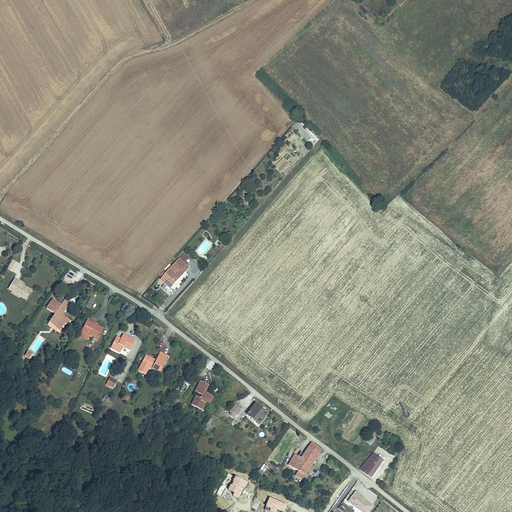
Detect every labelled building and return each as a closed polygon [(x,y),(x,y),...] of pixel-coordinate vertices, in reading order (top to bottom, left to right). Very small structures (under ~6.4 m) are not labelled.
[(307,142),(312,138),(297,122),(292,126),(307,142)] [(7,268),(14,272),(19,263),(12,259),(7,268)] [(179,259),(160,281),(170,289),(189,267),(179,259)] [(6,289),(10,292),(19,297),(25,301),(31,292),(17,283),(18,281),(13,278),(6,289)] [(19,297),(10,292),(9,294),(17,300),(19,297)] [(63,322),(66,318),(60,314),(67,303),(62,300),(59,305),(51,300),(45,309),(53,314),(47,323),(58,330),(63,322)] [(85,322),(80,332),(90,337),(91,335),(95,337),(94,339),(97,340),(104,327),(96,324),(91,322),(90,324),(85,322)] [(90,337),(80,332),(78,336),(88,341),(90,337)] [(113,339),(108,350),(118,354),(121,348),(129,352),(134,342),(123,337),(121,342),(113,339)] [(145,357),(137,374),(145,377),(149,369),(160,374),(168,357),(160,353),(156,363),(152,362),(151,363),(150,362),(151,360),(145,357)] [(109,378),(105,385),(113,388),(116,382),(109,378)] [(192,405),(202,410),(205,404),(208,405),(213,395),(205,392),(208,385),(199,380),(194,391),(201,395),(199,398),(196,397),(192,405)] [(255,402),(247,413),(260,423),(264,417),(262,415),(266,410),(255,402)] [(234,403),(229,410),(236,414),(240,408),(234,403)] [(207,431),(213,419),(209,417),(203,429),(207,431)] [(364,441),(371,445),(376,438),(369,434),(364,441)] [(321,450),(311,442),(301,457),(295,453),(288,463),(297,470),(303,475),(321,450)] [(365,474),(370,479),(384,462),(374,453),(362,468),(367,471),(365,474)] [(303,475),(297,470),(295,474),(300,479),(303,475)] [(361,511),(368,511),(374,504),(355,491),(347,502),(361,511)] [(265,510),(270,511),(283,511),(286,506),(269,499),(265,510)]
